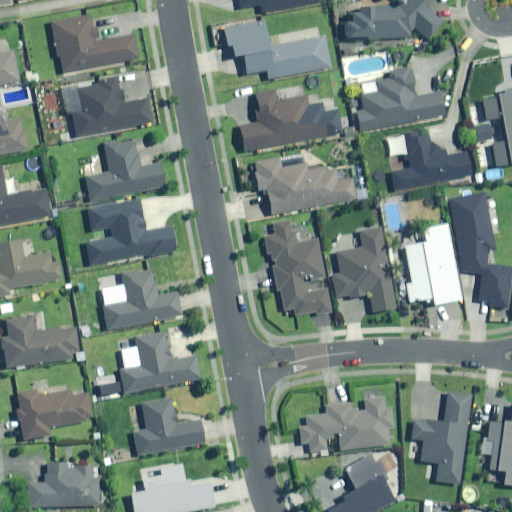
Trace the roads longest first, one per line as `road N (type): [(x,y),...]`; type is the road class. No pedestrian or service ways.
road 1 (residential): [(172,0),(241,368)]
road 2 (residential): [(453,352),(388,350),(241,368)]
road 3 (residential): [(241,368),(275,511)]
